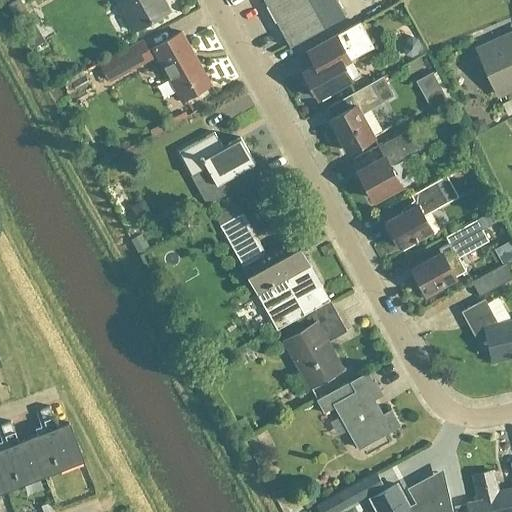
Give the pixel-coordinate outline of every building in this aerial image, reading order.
[(18,0),(17,0),(8,6),(23,32),(34,25),(26,13),(18,0)] [(116,0),(133,32),(169,12),(162,0),(116,0)] [(262,0),(289,48),(345,18),(334,0),(262,0)] [(349,62),(356,58),(373,49),(359,24),(306,52),(314,66),(302,72),(304,77),(303,82),(309,93),(314,95),(317,99),(357,76),(349,62)] [(181,101),(209,85),(180,33),(152,49),(181,101)] [(511,35),(476,53),(496,96),(511,89),(511,73),(511,71),(511,69),(511,35)] [(142,42),(123,52),(99,66),(108,83),(152,59),(142,42)] [(361,115),(394,97),(383,77),(348,97),(354,107),(329,120),(347,152),(374,137),(361,115)] [(390,167),(422,149),(412,130),(378,148),(383,158),(358,172),(373,201),(400,186),(390,167)] [(223,196),(259,176),(239,139),(221,149),(213,135),(179,154),(192,176),(207,168),(223,196)] [(388,226),(385,229),(391,240),(395,240),(399,247),(400,246),(401,248),(414,241),(417,240),(416,238),(431,230),(423,216),(457,198),(446,177),(411,197),(416,207),(413,208),(386,223),(388,226)] [(412,270),(420,284),(416,286),(425,302),(442,293),(439,287),(465,273),(458,259),(488,243),(481,231),(499,221),(494,212),(445,239),(450,248),(412,270)] [(220,227),(258,295),(277,330),(329,302),(294,240),(265,256),(242,215),(220,227)] [(479,298),(511,278),(511,274),(505,263),(471,283),(479,298)] [(503,298),(489,303),(497,324),(511,318),(503,298)] [(511,322),(498,326),(484,300),(461,312),(476,339),(487,336),(493,362),(511,357),(511,322)] [(327,343),(347,332),(330,303),(309,314),(314,323),(283,341),(309,387),(342,369),(327,343)] [(399,427),(391,412),(382,417),(373,401),(382,396),(375,384),(357,394),(351,382),(316,401),(324,415),(336,409),(358,450),(399,427)] [(30,438),(44,476),(82,462),(68,424),(57,428),(49,408),(35,413),(43,433),(30,438)] [(243,440),(252,435),(243,419),(234,424),(243,440)] [(0,449),(0,477),(5,491),(44,476),(30,438),(17,443),(10,423),(0,426),(0,438),(4,448),(0,449)] [(290,511),(297,511),(345,486),(334,465),(280,494),(290,511)] [(511,511),(511,465),(511,466),(511,490),(497,493),(492,472),(472,477),(478,501),(466,503),(468,511),(511,511)] [(450,511),(445,490),(428,499),(416,505),(416,507),(409,510),(396,486),(371,500),(377,511),(450,511)] [(303,511),(347,511),(340,496),(303,511)]
